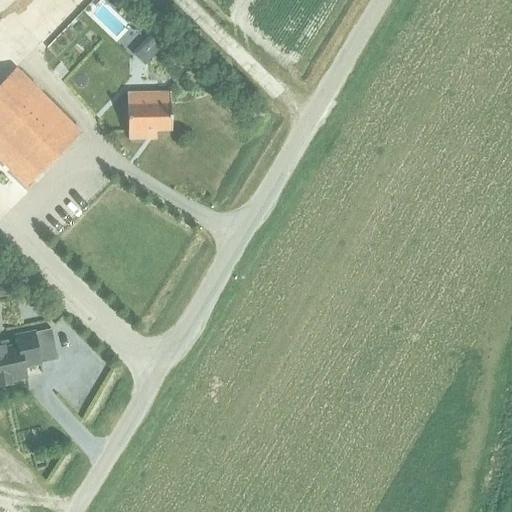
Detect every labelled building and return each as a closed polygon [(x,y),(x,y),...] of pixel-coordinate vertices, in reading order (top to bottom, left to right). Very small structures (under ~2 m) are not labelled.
[(138,50),(148,58),(159,44),(148,36),(138,50)] [(0,83),(0,160),(26,187),(80,133),(15,68),(0,83)] [(127,95),(128,139),(147,139),(146,131),(171,130),(170,94),(127,95)] [(65,308),(55,299),(44,311),(53,320),(65,308)] [(2,346),(0,346),(0,385),(10,383),(9,380),(25,377),(23,367),(40,363),(33,333),(16,336),(18,346),(3,349),(2,346)]
